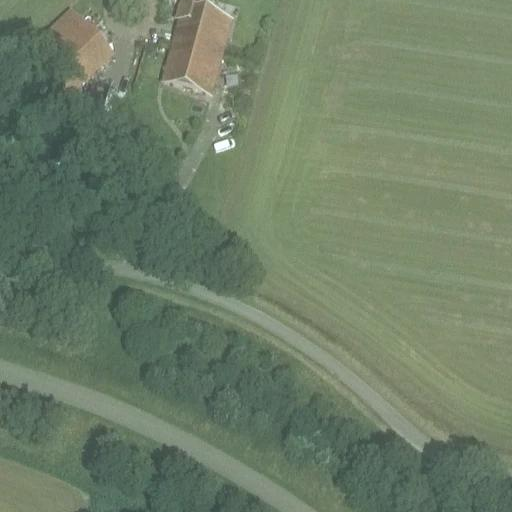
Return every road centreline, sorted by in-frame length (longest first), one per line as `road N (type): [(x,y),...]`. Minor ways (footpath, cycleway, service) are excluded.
road 1 (unclassified): [(0,255),(160,280),(228,304),(346,375),(421,445),(511,477)]
road 2 (unclassified): [(298,511),(148,424),(0,371)]
